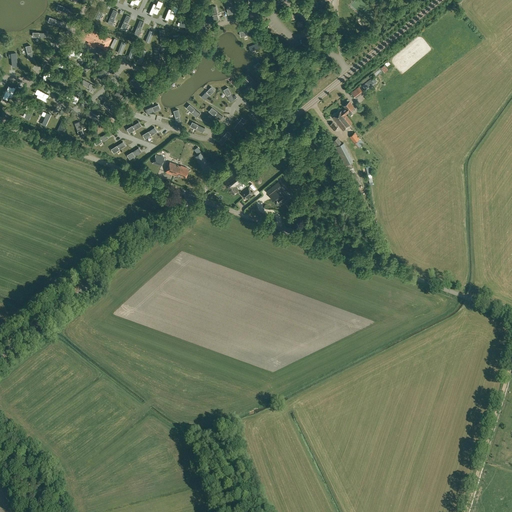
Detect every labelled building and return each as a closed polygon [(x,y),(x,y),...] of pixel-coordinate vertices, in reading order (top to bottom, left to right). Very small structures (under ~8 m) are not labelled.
[(349,0),(345,5),(349,9),(357,0),(349,0)] [(360,0),(358,0),(351,7),(359,15),(367,7),(360,0)] [(149,12),(149,14),(149,13),(152,15),(153,14),(153,13),(157,14),(159,10),(162,2),(158,1),(156,4),(156,6),(153,5),(153,4),(149,12)] [(58,4),(57,9),(62,10),(62,11),(69,14),(71,9),(58,4)] [(101,4),(95,18),(99,19),(102,14),(102,13),(105,6),(101,4)] [(164,19),(165,20),(165,19),(168,20),(169,18),(173,20),(174,15),(175,15),(177,7),(173,6),(172,10),(171,11),(168,10),(169,10),(168,10),(164,19)] [(360,15),(365,20),(373,13),(368,8),(360,15)] [(113,9),(107,23),(112,25),(114,19),(117,11),(113,9)] [(126,15),(120,28),(125,30),(127,24),(130,17),(126,15)] [(50,17),(48,22),(54,23),(53,24),(61,26),(63,22),(55,19),(50,17)] [(139,20),(134,34),(138,36),(141,30),(140,30),(144,22),(139,20)] [(85,25),(79,36),(89,41),(88,43),(95,47),(96,44),(106,49),(111,39),(85,25)] [(262,41),(248,46),(249,47),(249,46),(250,50),(255,48),(256,49),(264,46),(262,41)] [(68,49),(67,53),(68,53),(71,54),(72,55),(79,57),(79,55),(81,56),(82,53),(68,49)] [(94,57),(83,67),(87,71),(93,65),(97,61),(94,57)] [(190,58),(184,70),(188,72),(191,67),(194,60),(190,58)] [(55,60),(54,64),(57,65),(57,66),(58,66),(59,66),(59,67),(66,69),(67,66),(68,67),(69,64),(55,60)] [(258,62),(255,65),(260,69),(259,69),(265,75),(269,71),(258,62)] [(107,67),(95,75),(98,78),(105,74),(110,71),(107,67)] [(45,72),(43,76),(44,76),(47,77),(46,78),(48,78),(49,78),(48,79),(55,81),(56,79),(57,79),(58,76),(45,72)] [(169,78),(165,82),(168,85),(172,81),(177,75),(173,72),(169,78)] [(248,74),(245,77),(249,82),(254,88),(258,84),(248,74)] [(133,78),(130,82),(141,91),(143,88),(139,84),(140,84),(133,78)] [(371,80),(371,78),(362,85),(367,91),(376,82),(377,81),(375,78),(373,79),(373,78),(371,80)] [(83,79),(81,83),(88,87),(93,91),(96,86),(83,79)] [(6,90),(3,98),(7,99),(8,97),(9,95),(12,96),(11,96),(12,97),(12,96),(16,87),(15,87),(15,88),(12,86),(12,87),(8,86),(6,90)] [(352,92),(356,98),(364,92),(360,86),(352,92)] [(207,91),(201,97),(205,100),(214,90),(211,87),(207,91)] [(228,88),(224,90),(227,95),(226,95),(227,96),(230,102),(235,100),(228,88)] [(37,89),(35,93),(37,94),(39,95),(38,98),(38,97),(38,98),(47,102),(46,102),(48,99),(47,99),(49,95),(44,92),(45,92),(44,92),(37,89)] [(118,90),(115,94),(121,99),(126,103),(128,99),(124,96),(124,95),(118,90)] [(66,91),(64,94),(66,94),(65,97),(74,100),(77,101),(79,97),(66,91)] [(105,101),(102,105),(113,114),(115,110),(111,107),(111,106),(105,101)] [(345,108),(342,110),(346,114),(348,113),(349,115),(352,112),(351,110),(354,107),(350,101),(344,106),(345,108)] [(190,104),(187,108),(191,112),(192,113),(197,117),(200,113),(190,104)] [(255,109),(250,116),(254,118),(262,107),(258,104),(255,109)] [(26,105),(25,108),(29,110),(25,118),(29,120),(35,109),(26,105)] [(152,106),(145,110),(147,114),(160,109),(158,105),(153,107),(152,106)] [(212,108),(209,111),(214,115),(213,115),(220,120),(223,116),(212,108)] [(333,117),(343,130),(352,123),(346,114),(342,110),(333,117)] [(43,111),(41,114),(46,116),(42,124),(46,126),(51,115),(43,111)] [(90,111),(87,115),(98,124),(97,123),(100,120),(96,117),(90,111)] [(125,116),(122,120),(128,124),(131,121),(125,116)] [(239,122),(234,128),(238,131),(246,120),(242,118),(242,117),(239,122)] [(62,118),(56,131),(57,131),(60,132),(63,127),(63,128),(67,120),(62,118)] [(79,122),(74,124),(80,136),(84,135),(82,129),(79,122)] [(139,122),(127,129),(129,132),(134,130),(141,126),(139,122)] [(192,122),(191,126),(196,128),(195,129),(196,129),(203,132),(205,128),(192,122)] [(154,128),(143,135),(145,138),(150,135),(150,136),(151,136),(157,132),(154,128)] [(224,135),(218,142),(222,145),(231,134),(227,131),(224,136),(224,135)] [(350,137),(358,147),(364,143),(356,132),(350,137)] [(105,134),(94,141),(96,144),(101,142),(108,138),(105,134)] [(333,144),(336,147),(342,142),(338,138),(333,141),(335,143),(333,144)] [(116,146),(111,149),(114,153),(118,150),(119,150),(125,146),(123,141),(116,146)] [(344,143),(336,147),(335,148),(345,166),(353,162),(344,143)] [(139,147),(127,155),(129,159),(134,156),(141,152),(139,147)] [(195,156),(201,165),(207,160),(201,152),(195,156)] [(165,157),(156,154),(152,163),(161,167),(165,157)] [(170,162),(166,172),(175,176),(180,164),(181,161),(178,160),(177,164),(170,162)] [(180,164),(175,176),(177,176),(177,175),(185,178),(189,170),(187,169),(187,167),(181,165),(180,164)] [(224,182),(234,193),(238,190),(236,187),(242,182),(235,173),(224,182)] [(277,182),(270,188),(273,191),(271,193),(273,196),(271,197),(275,201),(276,200),(277,201),(278,201),(280,204),(286,200),(276,189),(280,186),(277,182)] [(241,194),(247,200),(253,194),(248,188),(241,194)]
